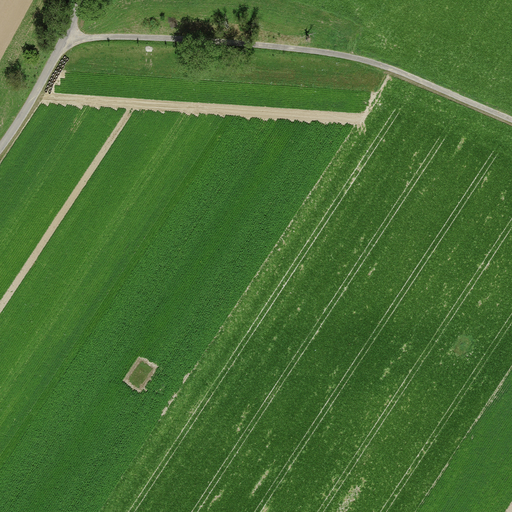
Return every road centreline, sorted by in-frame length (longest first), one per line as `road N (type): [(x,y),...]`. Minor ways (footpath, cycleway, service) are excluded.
road 1 (track): [(511,121),(352,59),(218,42),(66,39)]
road 2 (unclassified): [(85,0),(0,147)]
